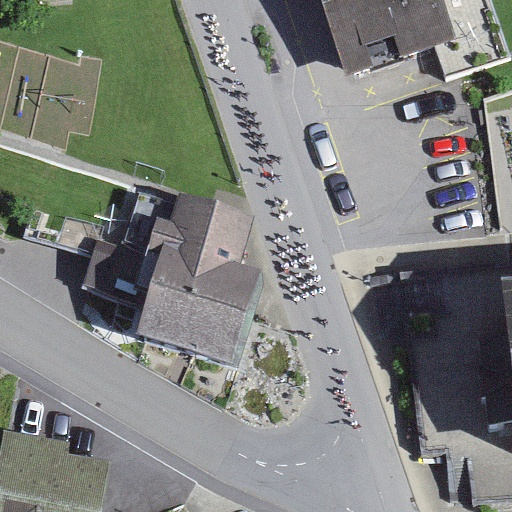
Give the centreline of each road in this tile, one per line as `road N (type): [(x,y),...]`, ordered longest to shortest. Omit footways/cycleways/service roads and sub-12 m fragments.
road 1 (tertiary): [(346,479),(349,396),(212,0)]
road 2 (tertiary): [(346,479),(268,467),(216,447),(0,313)]
